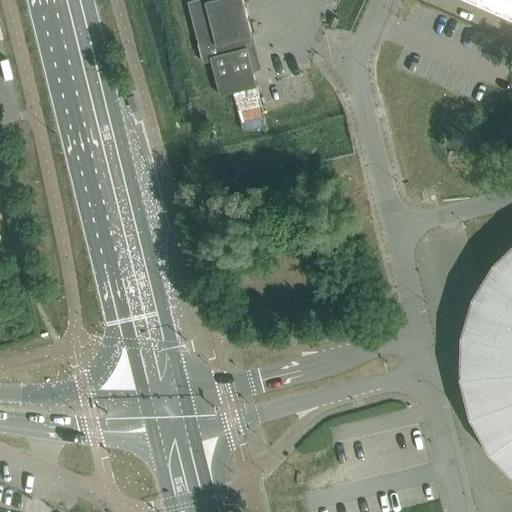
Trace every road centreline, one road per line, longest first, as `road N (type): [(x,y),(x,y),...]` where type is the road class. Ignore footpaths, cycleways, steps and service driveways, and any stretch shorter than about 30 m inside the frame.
road 1 (unclassified): [(174,429),(231,426),(429,373),(422,340)]
road 2 (primary): [(113,183),(115,341),(10,396)]
road 3 (unclassified): [(422,340),(167,401)]
road 4 (unclassified): [(397,226),(363,83),(366,25),(378,0)]
road 5 (primary): [(113,183),(167,401)]
road 6 (primary): [(68,0),(113,183)]
road 7 (unclassified): [(0,422),(174,429)]
road 8 (unclassified): [(167,401),(10,396)]
